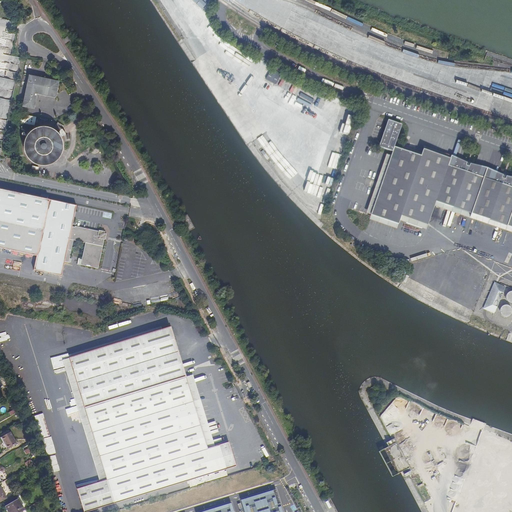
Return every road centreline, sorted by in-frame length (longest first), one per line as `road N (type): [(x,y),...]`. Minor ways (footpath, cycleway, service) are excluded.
road 1 (unclassified): [(75,72),(122,143),(319,511)]
road 2 (unclassified): [(511,265),(443,240),(408,254),(386,250),(342,219),(375,103)]
road 3 (unknown): [(198,345),(171,320),(53,353),(82,475)]
road 4 (unclassified): [(375,103),(511,150)]
road 5 (unclassified): [(263,52),(375,103)]
